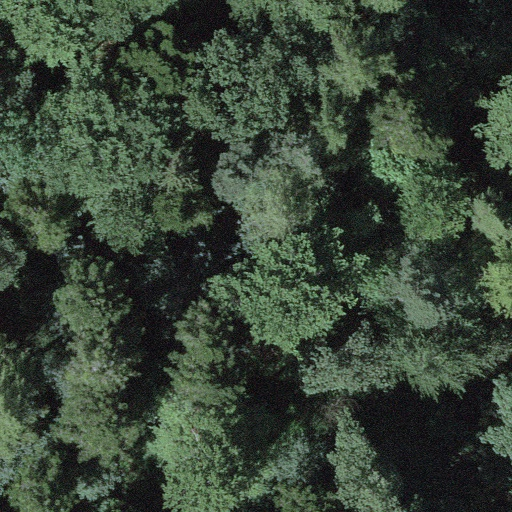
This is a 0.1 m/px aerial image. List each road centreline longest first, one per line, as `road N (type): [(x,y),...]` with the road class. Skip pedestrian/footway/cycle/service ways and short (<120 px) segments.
road 1 (track): [(155,511),(0,325)]
road 2 (track): [(0,196),(37,127),(135,0)]
